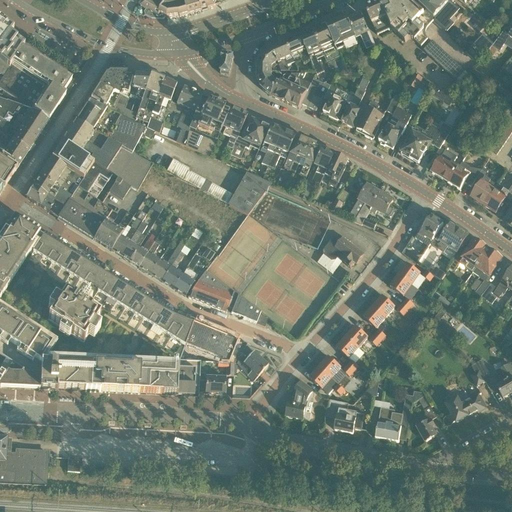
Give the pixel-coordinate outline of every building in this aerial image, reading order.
[(212,0),(145,0),(141,7),(146,10),(144,13),(145,16),(152,20),(164,21),(166,18),(168,19),(180,18),(214,8),(217,3),(221,5),(212,0)] [(379,2),(391,30),(405,43),(408,41),(408,40),(409,40),(410,40),(411,40),(412,40),(412,41),(413,40),(421,48),(428,41),(426,38),(425,35),(426,31),(427,28),(432,22),(425,15),(424,14),(424,15),(413,4),(411,6),(407,3),(406,2),(406,1),(406,0),(383,0),(384,4),(382,5),(380,1),(379,2)] [(426,12),(424,14),(425,15),(432,22),(434,20),(440,25),(455,8),(445,0),(420,0),(417,4),(426,12)] [(379,2),(365,8),(377,36),(391,30),(379,2)] [(348,22),(356,42),(358,46),(359,46),(364,44),(367,52),(375,48),(361,16),(356,19),(353,17),(349,18),(349,22),(348,22)] [(327,25),(338,51),(345,48),(345,47),(350,44),(356,42),(348,22),(346,17),(327,25)] [(0,47),(10,35),(13,31),(0,20),(0,47)] [(327,25),(313,31),(323,53),(330,51),(334,60),(340,58),(337,52),(338,51),(327,25)] [(301,37),(311,62),(313,67),(317,76),(324,73),(321,65),(319,66),(316,57),(323,53),(313,31),(301,37)] [(10,35),(0,47),(0,75),(0,76),(4,78),(21,50),(18,48),(19,46),(20,45),(19,45),(19,42),(10,35)] [(494,45),(492,47),(497,51),(500,53),(507,41),(501,36),(494,45)] [(295,63),(302,60),(304,65),(311,62),(301,37),(287,42),(295,63)] [(432,41),(424,51),(423,51),(425,53),(430,57),(434,61),(439,65),(443,69),(447,73),(448,73),(452,77),(456,82),(465,72),(432,41)] [(287,42),(273,48),(279,64),(278,64),(282,72),(290,72),(288,66),(295,63),(287,42)] [(490,42),(481,50),(486,54),(487,53),(492,47),(494,45),(490,42)] [(492,47),(487,53),(493,57),(497,51),(492,47)] [(257,67),(256,73),(272,73),(272,68),(278,64),(279,64),(273,48),(272,48),(266,52),(262,56),(259,61),(257,67)] [(0,95),(0,97),(32,110),(49,121),(74,83),(28,53),(27,54),(21,50),(4,78),(0,83),(0,89),(3,92),(2,96),(0,95)] [(222,54),(221,62),(223,62),(220,74),(230,76),(234,56),(222,54)] [(97,81),(101,83),(100,85),(128,100),(130,94),(132,90),(136,75),(126,74),(126,69),(110,69),(108,71),(104,73),(102,73),(97,81)] [(286,104),(299,110),(307,93),(314,80),(311,84),(303,81),(306,72),(301,72),(300,75),(286,104)] [(272,78),(272,73),(256,73),(256,74),(256,76),(256,77),(258,84),(262,91),(266,94),(271,97),(277,83),(272,78)] [(132,90),(130,94),(136,97),(133,108),(138,110),(151,75),(136,75),(132,90)] [(134,124),(147,129),(164,81),(151,75),(138,110),(137,115),(134,124)] [(278,83),(277,83),(271,97),(286,104),(300,75),(292,75),(287,84),(282,81),(280,85),(278,83)] [(302,105),(309,108),(315,97),(317,92),(324,85),(314,80),(307,93),(299,110),(302,105)] [(369,83),(363,80),(361,82),(354,97),(347,113),(344,120),(342,123),(346,124),(346,126),(354,129),(363,109),(359,107),(365,93),(364,92),(369,83)] [(166,113),(167,113),(168,109),(170,103),(169,103),(172,98),(176,86),(164,81),(147,129),(154,133),(159,135),(166,113)] [(431,82),(427,90),(433,96),(443,102),(447,95),(437,88),(431,82)] [(89,102),(134,124),(137,115),(124,109),(128,100),(100,85),(89,102)] [(168,109),(167,113),(181,119),(179,125),(177,128),(182,130),(176,143),(186,148),(190,131),(189,131),(194,117),(202,97),(191,93),(176,86),(172,98),(179,101),(177,106),(170,103),(168,109)] [(342,123),(344,120),(347,113),(354,97),(347,93),(346,94),(341,92),(342,91),(331,86),(328,91),(324,99),(330,102),(324,114),(329,117),(329,118),(337,121),(342,123)] [(394,115),(397,109),(403,98),(397,95),(393,101),(387,112),(394,115)] [(0,120),(3,123),(35,143),(49,121),(32,110),(0,97),(0,120)] [(203,98),(202,97),(194,117),(189,131),(190,131),(186,148),(210,158),(222,128),(229,111),(224,109),(225,107),(208,100),(207,104),(201,101),(203,98)] [(316,112),(320,103),(321,100),(315,97),(309,108),(316,112)] [(89,102),(76,123),(112,143),(132,154),(142,135),(145,136),(144,138),(151,141),(154,133),(147,129),(134,124),(89,102)] [(365,137),(372,141),(385,115),(377,111),(378,108),(370,104),(357,130),(366,135),(365,137)] [(394,116),(391,121),(379,143),(380,144),(380,146),(384,148),(386,147),(393,150),(401,136),(402,137),(409,125),(408,124),(412,117),(397,109),(394,115),(394,116)] [(229,111),(222,128),(225,129),(223,135),(230,139),(229,143),(226,148),(232,151),(238,138),(247,117),(233,111),(234,111),(230,110),(229,111)] [(0,133),(8,139),(29,152),(35,143),(3,123),(0,120),(0,133)] [(248,150),(250,147),(251,144),(260,149),(268,128),(268,126),(262,124),(260,125),(251,122),(243,140),(238,138),(232,151),(230,156),(239,160),(245,148),(248,150)] [(82,155),(112,176),(118,179),(131,188),(137,192),(152,165),(132,154),(112,143),(76,123),(62,143),(82,155)] [(511,133),(511,127),(506,123),(503,128),(511,134),(511,133)] [(430,125),(424,136),(410,127),(399,150),(403,152),(401,155),(419,165),(424,157),(427,152),(431,145),(439,150),(436,157),(442,146),(443,145),(449,136),(438,130),(430,125)] [(261,164),(268,167),(283,132),(271,127),(263,144),(261,150),(266,153),(261,164)] [(511,134),(503,128),(500,132),(509,138),(511,134)] [(285,161),(295,138),(283,132),(268,167),(274,170),(279,158),(285,161)] [(509,138),(500,132),(497,136),(506,142),(509,138)] [(506,142),(497,136),(494,141),(503,147),(506,142)] [(24,160),(29,152),(8,139),(3,146),(24,160)] [(293,163),(298,165),(308,143),(300,140),(300,142),(296,140),(284,168),(290,171),(293,163)] [(503,147),(494,141),(491,145),(500,151),(503,147)] [(84,180),(78,189),(95,201),(112,176),(82,155),(62,143),(52,159),(84,180)] [(298,165),(303,167),(300,175),(306,178),(318,150),(314,148),(315,146),(308,143),(298,165)] [(0,156),(18,168),(24,160),(3,146),(0,144),(0,156)] [(500,151),(491,145),(488,149),(497,155),(500,151)] [(441,160),(435,170),(432,173),(435,175),(448,183),(447,184),(450,185),(463,164),(462,164),(459,167),(454,164),(457,158),(446,152),(448,149),(442,146),(436,157),(441,160)] [(333,156),(321,149),(313,166),(318,168),(311,183),(319,187),(325,173),(333,156)] [(0,195),(18,168),(0,156),(0,195)] [(333,156),(325,173),(333,177),(328,185),(335,189),(345,169),(342,168),(345,161),(333,156)] [(52,159),(40,178),(72,198),(75,194),(78,189),(84,180),(52,159)] [(266,192),(271,186),(271,185),(247,174),(235,197),(187,171),(188,169),(172,161),(166,171),(182,180),(230,205),(229,206),(248,216),(266,192)] [(477,180),(483,171),(482,171),(471,169),(470,168),(469,167),(467,166),(466,165),(465,164),(463,164),(450,185),(451,186),(451,185),(457,189),(457,190),(460,192),(461,190),(465,184),(471,188),(476,180),(477,180)] [(484,207),(494,191),(487,186),(490,181),(485,178),(487,174),(483,171),(477,180),(481,183),(471,199),(484,207)] [(40,178),(33,188),(65,209),(72,198),(40,178)] [(118,179),(110,192),(123,201),(131,188),(118,179)] [(340,184),(336,192),(340,194),(344,186),(340,184)] [(509,194),(497,186),(494,191),(484,207),(496,215),(506,199),(511,202),(511,200),(511,187),(510,190),(511,190),(509,194)] [(366,219),(371,212),(381,194),(368,187),(367,188),(366,187),(363,192),(364,193),(359,202),(365,205),(354,223),(362,226),(363,226),(366,220),(366,219)] [(58,219),(59,218),(65,209),(33,188),(26,198),(58,219)] [(93,240),(95,241),(108,219),(107,219),(112,211),(102,205),(99,203),(95,201),(78,189),(75,194),(72,198),(65,209),(59,218),(93,240)] [(302,191),(299,198),(306,201),(309,194),(302,191)] [(386,197),(381,194),(371,212),(375,215),(377,212),(385,216),(389,218),(391,217),(394,212),(393,209),(390,207),(393,201),(392,200),(392,199),(387,196),(386,197)] [(335,204),(331,212),(338,215),(343,204),(336,201),(335,204)] [(142,213),(131,230),(128,228),(113,253),(121,258),(148,216),(142,213)] [(121,258),(130,263),(139,248),(145,238),(142,236),(152,219),(148,216),(121,258)] [(12,281),(9,279),(28,251),(31,253),(39,258),(44,250),(38,246),(45,236),(44,236),(40,233),(14,217),(0,237),(0,293),(1,293),(4,287),(7,289),(12,281)] [(432,241),(436,236),(443,225),(432,218),(429,223),(427,221),(423,227),(425,228),(420,236),(418,234),(415,239),(422,244),(425,239),(425,240),(427,237),(432,241)] [(105,248),(117,229),(112,226),(114,223),(108,219),(95,241),(99,244),(100,245),(105,248)] [(377,224),(366,220),(363,226),(374,231),(377,224)] [(119,226),(117,229),(105,248),(106,248),(113,253),(128,228),(127,227),(125,230),(119,226)] [(436,236),(432,241),(430,245),(438,250),(442,245),(458,254),(468,239),(466,236),(467,234),(461,230),(460,232),(457,231),(457,230),(456,229),(455,230),(450,227),(448,231),(447,232),(442,240),(436,236)] [(45,236),(44,236),(45,236),(38,246),(44,250),(39,258),(42,260),(54,241),(45,236)] [(130,263),(139,269),(150,252),(159,238),(158,237),(157,239),(152,236),(143,251),(139,248),(130,263)] [(159,238),(150,252),(139,269),(151,276),(160,261),(154,258),(154,254),(163,240),(159,238)] [(340,260),(341,262),(349,268),(351,269),(355,264),(357,265),(364,255),(343,239),(339,243),(335,240),(332,240),(323,252),(323,255),(332,262),(336,261),(338,259),(340,260)] [(64,247),(54,241),(42,260),(51,266),(52,266),(64,247)] [(479,242),(477,241),(475,241),(474,242),(474,244),(464,258),(459,255),(450,269),(455,273),(459,267),(460,265),(465,268),(473,274),(489,251),(488,250),(487,251),(482,247),(482,246),(479,245),(479,242)] [(151,276),(162,283),(181,253),(180,253),(183,247),(180,245),(168,264),(170,265),(169,267),(160,261),(151,276)] [(73,253),(64,247),(52,266),(61,272),(73,253)] [(100,270),(94,280),(45,250),(24,281),(7,270),(3,276),(20,287),(17,292),(22,295),(0,329),(0,356),(27,375),(40,376),(40,390),(107,393),(138,395),(139,368),(140,364),(140,358),(136,356),(139,333),(138,332),(144,323),(135,317),(140,309),(103,286),(110,276),(109,276),(100,270)] [(489,278),(500,263),(502,261),(502,259),(500,257),(498,257),(495,256),(489,252),(489,251),(473,274),(484,282),(474,295),(480,299),(484,294),(484,295),(490,285),(486,282),(488,278),(489,278)] [(82,259),(73,253),(61,272),(70,278),(82,259)] [(162,283),(173,290),(183,275),(175,270),(184,255),(181,253),(162,283)] [(200,258),(195,255),(186,269),(192,272),(200,258)] [(70,278),(79,283),(91,264),(82,259),(70,278)] [(100,270),(91,264),(79,283),(89,289),(100,270)] [(399,277),(412,287),(420,275),(407,265),(399,277)] [(431,275),(434,277),(441,282),(446,274),(438,268),(436,272),(434,271),(431,275)] [(511,269),(503,283),(502,283),(493,295),(499,299),(502,294),(504,295),(508,289),(511,291),(511,269)] [(233,293),(205,272),(198,281),(188,298),(188,299),(231,315),(238,296),(233,293)] [(426,272),(422,277),(426,280),(430,283),(434,277),(431,275),(426,272)] [(190,280),(183,275),(173,290),(185,298),(194,283),(195,283),(199,276),(194,274),(190,280)] [(110,276),(109,276),(98,295),(107,300),(118,281),(110,276)] [(412,287),(399,277),(390,288),(405,297),(412,287)] [(118,281),(107,300),(116,306),(127,287),(118,281)] [(490,285),(484,295),(489,298),(496,289),(491,285),(490,285)] [(116,306),(125,312),(137,293),(127,287),(116,306)] [(125,312),(134,317),(146,298),(137,293),(125,312)] [(238,296),(231,315),(256,325),(256,324),(260,315),(260,313),(238,296)] [(146,298),(134,317),(143,323),(155,304),(146,298)] [(382,298),(373,308),(385,319),(395,308),(382,298)] [(407,299),(402,305),(409,311),(414,306),(407,299)] [(164,310),(155,304),(143,323),(144,323),(152,329),(164,310)] [(404,317),(409,311),(402,305),(397,311),(404,317)] [(385,319),(373,308),(364,319),(376,330),(385,319)] [(152,329),(162,334),(174,315),(164,310),(152,329)] [(184,319),(174,315),(162,334),(171,340),(184,319)] [(260,315),(256,324),(265,328),(268,319),(260,315)] [(436,317),(430,323),(441,333),(447,326),(436,317)] [(194,323),(184,319),(171,340),(184,349),(185,346),(194,323)] [(194,323),(185,346),(221,358),(224,364),(226,364),(229,364),(238,342),(238,341),(194,323)] [(355,328),(346,339),(359,350),(368,339),(355,328)] [(379,331),(374,336),(381,343),(385,338),(386,337),(379,331)] [(377,347),(381,343),(374,336),(370,341),(377,347)] [(359,350),(346,339),(337,349),(350,360),(359,350)] [(229,364),(234,364),(236,365),(238,360),(241,360),(244,363),(243,364),(251,372),(247,377),(253,383),(263,372),(264,373),(267,369),(267,368),(268,367),(253,353),(252,354),(248,350),(250,346),(243,343),(243,344),(238,342),(229,364)] [(0,387),(2,388),(40,390),(40,376),(27,375),(0,356),(0,387)] [(329,358),(319,369),(332,380),(341,369),(329,358)] [(501,372),(496,374),(502,385),(497,388),(503,399),(511,394),(511,368),(507,359),(497,365),(501,372)] [(352,361),(347,367),(354,373),(357,375),(359,372),(355,368),(357,366),(352,361)] [(476,365),(480,372),(483,377),(489,374),(482,361),(476,365)] [(229,364),(226,364),(225,377),(233,378),(234,364),(229,364)] [(347,367),(343,372),(347,375),(350,378),(354,373),(347,367)] [(332,380),(319,369),(310,379),(323,390),(332,380)] [(483,378),(483,377),(480,372),(479,372),(471,377),(478,388),(486,383),(483,378)] [(224,395),(225,385),(225,379),(206,378),(205,394),(224,395)] [(313,404),(315,393),(301,383),(293,394),(294,394),(292,406),(289,405),(286,418),(309,422),(311,415),(304,414),(305,408),(302,408),(303,402),(313,404)] [(341,396),(345,392),(338,385),(334,390),(341,396)] [(447,427),(450,426),(456,423),(471,415),(472,417),(486,409),(478,396),(462,406),(458,399),(446,406),(452,415),(445,419),(444,421),(443,423),(445,426),(447,427)] [(425,424),(417,429),(425,444),(439,436),(437,431),(434,433),(432,430),(435,428),(431,421),(437,418),(426,399),(425,400),(424,399),(419,402),(426,415),(421,418),(423,421),(425,424)] [(365,416),(347,412),(348,405),(331,401),(327,418),(328,418),(328,416),(337,418),(335,431),(353,435),(354,430),(362,432),(365,416)] [(404,406),(403,416),(381,413),(382,409),(381,409),(378,428),(374,427),(373,436),(376,436),(375,440),(399,444),(400,436),(407,437),(412,407),(404,406)] [(6,455),(4,485),(45,487),(47,453),(17,451),(16,456),(6,455)] [(83,467),(83,462),(81,462),(81,461),(68,460),(68,466),(67,472),(79,473),(80,467),(83,467)]
